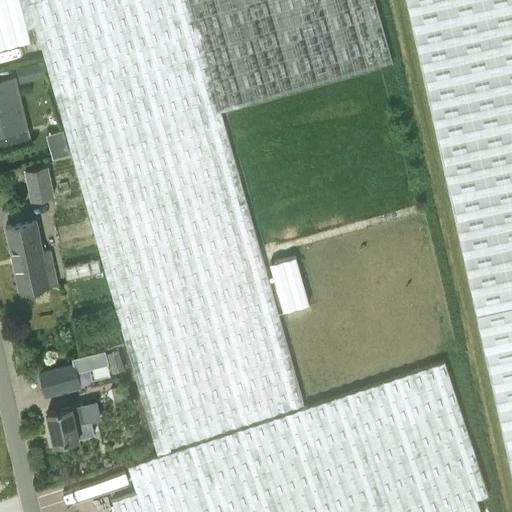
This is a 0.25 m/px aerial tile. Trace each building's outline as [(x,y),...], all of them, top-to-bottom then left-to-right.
[(0,0),(0,44),(38,36),(157,454),(303,406),(219,107),(393,58),(376,0),(0,0)] [(511,0),(408,0),(511,467),(511,0)] [(18,84),(44,78),(40,62),(15,68),(18,84)] [(0,146),(26,140),(11,79),(0,81),(0,146)] [(30,201),(54,196),(48,165),(24,170),(30,201)] [(3,226),(18,289),(55,281),(48,248),(41,250),(34,218),(3,226)] [(309,303),(296,255),(270,263),(283,311),(309,303)] [(303,406),(157,454),(104,471),(116,511),(482,511),(478,496),(490,492),(446,359),(303,406)] [(79,386),(73,362),(38,370),(44,396),(79,386)] [(72,407),(46,413),(53,444),(94,436),(91,422),(83,423),(80,406),(72,407)]
